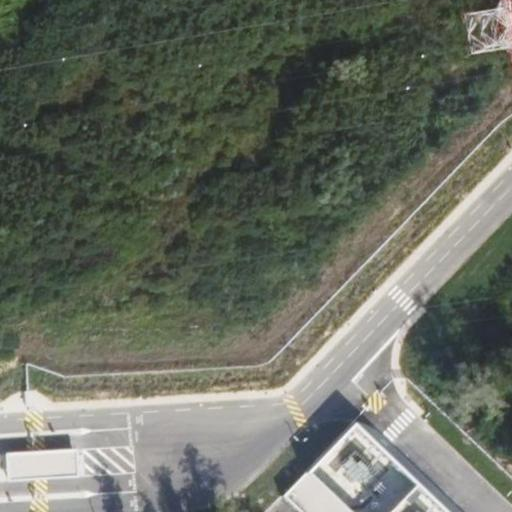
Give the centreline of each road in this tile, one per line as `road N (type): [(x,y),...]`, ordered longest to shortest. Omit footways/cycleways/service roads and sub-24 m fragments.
road 1 (unclassified): [(332,380),(511,187)]
road 2 (unclassified): [(189,458),(138,421),(0,433)]
road 3 (unclassified): [(0,494),(147,484),(189,458)]
road 4 (unclassified): [(332,380),(476,511)]
road 5 (unclassified): [(189,458),(233,453),(332,380)]
